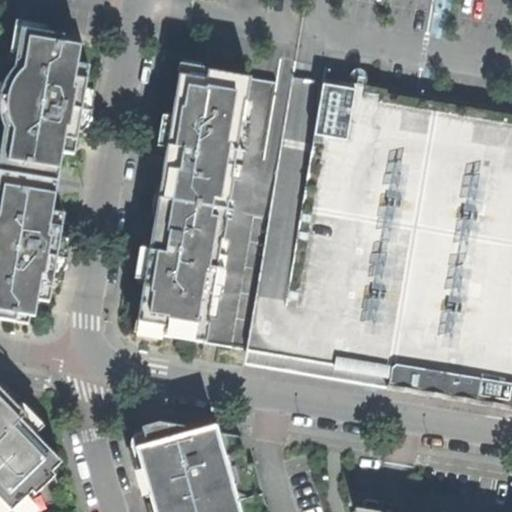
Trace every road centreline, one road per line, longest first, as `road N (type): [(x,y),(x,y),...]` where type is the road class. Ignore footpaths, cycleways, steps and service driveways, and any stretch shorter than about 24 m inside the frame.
road 1 (residential): [(83,366),(511,433)]
road 2 (residential): [(137,0),(83,366)]
road 3 (residential): [(83,366),(118,511)]
